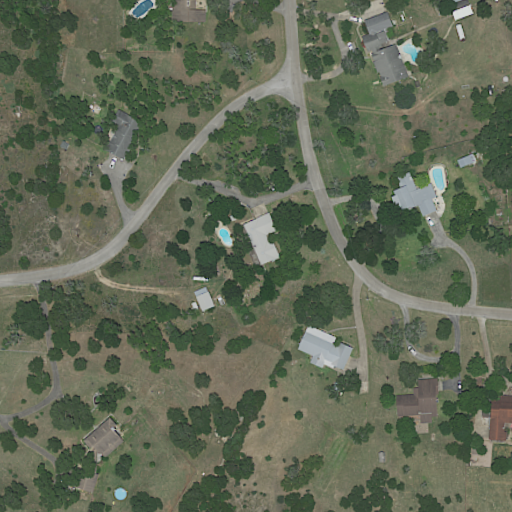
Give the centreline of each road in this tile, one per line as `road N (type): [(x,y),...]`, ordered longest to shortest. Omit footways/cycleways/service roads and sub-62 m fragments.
road 1 (residential): [(291,0),(315,171),(367,273),(413,300),(511,310)]
road 2 (residential): [(297,74),(223,113),(115,243),(72,266),(0,275)]
